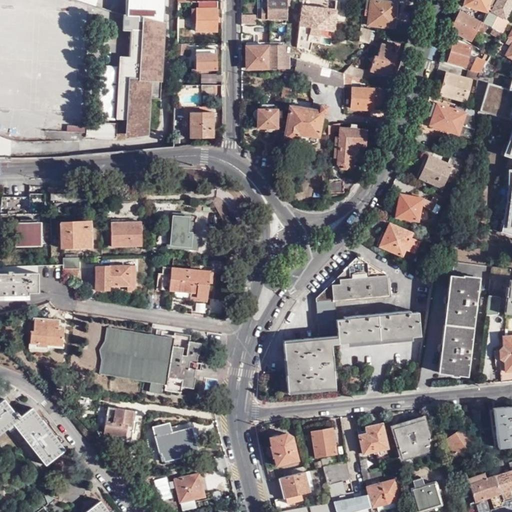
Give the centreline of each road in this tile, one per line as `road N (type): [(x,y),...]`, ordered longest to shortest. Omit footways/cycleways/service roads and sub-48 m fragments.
road 1 (residential): [(235,413),(511,387)]
road 2 (residential): [(0,168),(203,155),(226,161)]
road 3 (tertiary): [(438,0),(387,156),(359,202)]
road 4 (residential): [(45,280),(74,304),(249,334)]
road 5 (residential): [(134,511),(45,400),(0,377)]
road 6 (residential): [(230,0),(226,161)]
